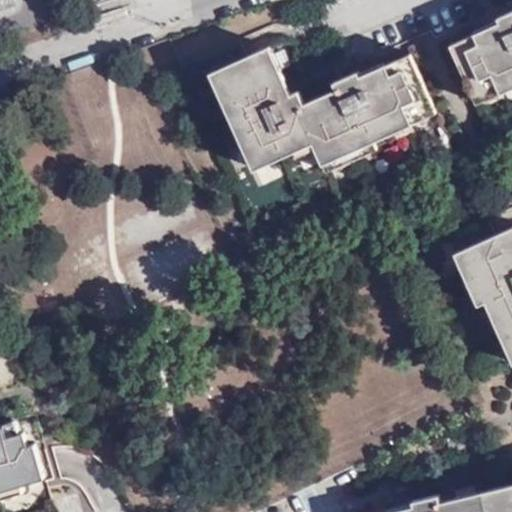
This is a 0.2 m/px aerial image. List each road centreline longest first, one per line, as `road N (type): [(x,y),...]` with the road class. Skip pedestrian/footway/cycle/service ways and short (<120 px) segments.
road 1 (unclassified): [(0,64),(192,0)]
road 2 (unknown): [(343,511),(511,453)]
